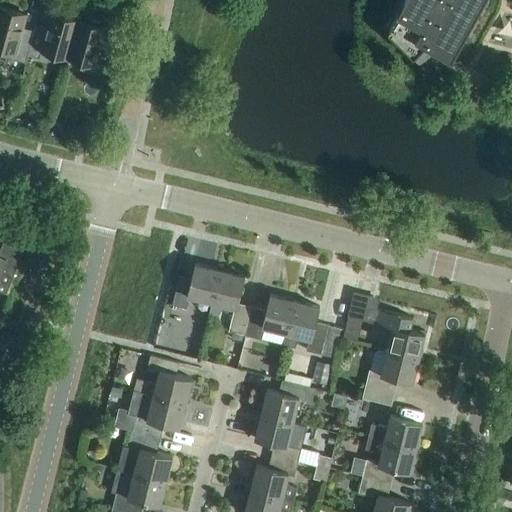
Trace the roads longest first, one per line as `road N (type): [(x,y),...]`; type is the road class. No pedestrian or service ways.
road 1 (tertiary): [(507,279),(113,186)]
road 2 (tertiary): [(113,186),(31,511)]
road 3 (residential): [(507,279),(461,511)]
road 4 (residential): [(194,511),(225,379)]
